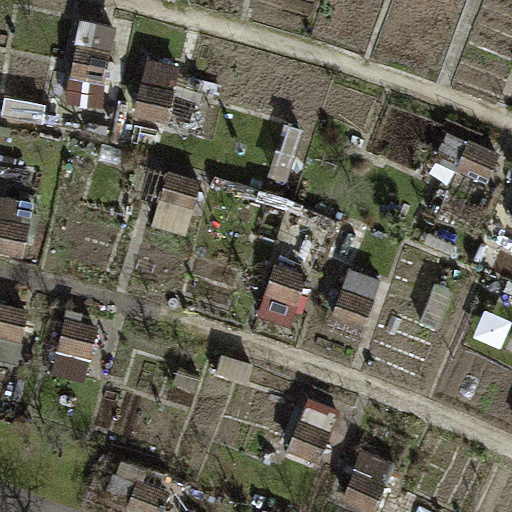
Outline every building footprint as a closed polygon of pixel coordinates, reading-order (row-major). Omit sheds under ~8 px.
[(72,72),(108,79),(119,23),(84,16),(72,72)] [(127,112),(171,120),(182,62),(138,53),(127,112)] [(44,124),(48,108),(6,99),(2,115),(44,124)] [(439,159),(489,181),(502,152),(452,130),(439,159)] [(151,225),(187,235),(203,179),(167,168),(151,225)] [(223,187),(302,210),(305,199),(226,177),(223,187)] [(0,204),(0,247),(24,254),(37,199),(3,191),(0,204)] [(426,243),(451,253),(456,240),(432,230),(426,243)] [(259,310),(293,322),(311,271),(277,259),(259,310)] [(336,317),(366,327),(383,278),(353,268),(336,317)] [(0,355),(19,361),(33,306),(0,297),(0,355)] [(53,369),(87,378),(103,323),(69,314),(53,369)] [(249,380),(254,364),(223,354),(218,370),(249,380)] [(198,390),(202,373),(180,368),(176,385),(198,390)] [(289,445),(321,460),(345,408),(313,394),(289,445)] [(344,501),(371,511),(376,511),(397,461),(366,448),(344,501)] [(103,493),(146,511),(163,511),(177,479),(119,455),(103,493)]
